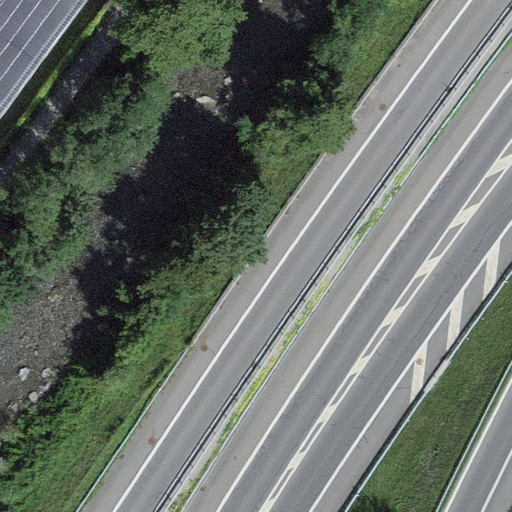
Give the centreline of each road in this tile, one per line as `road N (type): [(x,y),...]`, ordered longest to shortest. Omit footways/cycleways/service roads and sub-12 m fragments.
road 1 (trunk): [(493,0),(135,511)]
road 2 (trunk): [(511,109),(270,462),(247,511)]
road 3 (trunk): [(283,511),(511,191)]
